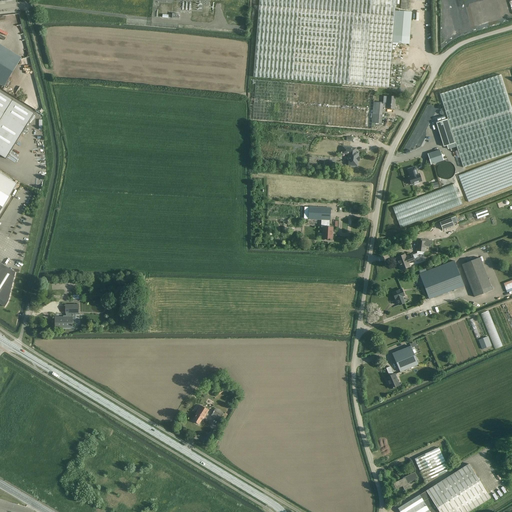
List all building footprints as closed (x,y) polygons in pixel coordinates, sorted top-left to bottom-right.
[(259,0),(253,77),(389,87),(392,43),(409,44),(412,13),(395,11),(395,0),(259,0)] [(455,143),(463,167),(511,151),(511,110),(501,75),(440,94),(448,119),(436,123),(444,146),(455,143)] [(253,119),(371,129),(372,123),(382,124),(383,107),(387,108),(394,109),(395,97),(384,96),(383,103),(374,102),(375,90),(256,80),(253,119)] [(0,92),(0,155),(6,159),(34,114),(0,92)] [(353,152),(353,148),(343,147),(343,154),(349,154),(348,166),(351,166),(350,167),(355,168),(355,166),(358,166),(359,152),(353,152)] [(429,153),(427,154),(431,165),(432,164),(443,161),(440,150),(429,153)] [(468,200),(511,185),(511,155),(459,173),(468,200)] [(449,176),(453,177),(455,164),(447,163),(445,174),(445,177),(443,177),(443,178),(449,179),(449,176)] [(415,167),(408,169),(410,176),(409,177),(411,185),(414,184),(415,185),(420,184),(419,183),(422,182),(419,174),(418,174),(415,167)] [(0,211),(9,197),(1,192),(9,179),(0,173),(0,211)] [(459,184),(393,205),(399,226),(463,206),(458,191),(460,191),(459,184)] [(322,239),(332,240),(333,234),(332,234),(332,228),(329,227),(330,221),(331,208),(309,207),(308,219),(321,220),(321,228),(323,228),(322,239)] [(451,218),(440,222),(443,230),(454,226),(451,218)] [(396,258),(401,270),(409,267),(408,264),(415,262),(414,259),(417,258),(418,254),(424,255),(424,252),(425,247),(431,247),(432,241),(421,239),(421,241),(418,241),(417,253),(412,255),(406,257),(405,255),(396,258)] [(462,265),(474,297),(492,290),(480,258),(462,265)] [(420,275),(429,300),(464,286),(454,260),(437,267),(437,268),(420,275)] [(0,304),(5,307),(9,301),(16,272),(0,262),(0,304)] [(396,300),(398,306),(405,303),(403,297),(405,296),(402,289),(392,293),(395,300),(396,300)] [(65,304),(65,317),(72,317),(72,314),(79,313),(79,305),(65,304)] [(481,314),(495,349),(503,346),(488,311),(481,314)] [(74,317),(73,317),(72,317),(65,317),(55,317),(55,329),(73,329),(73,323),(75,323),(75,322),(75,318),(74,317)] [(470,319),(476,338),(482,336),(480,330),(479,330),(475,318),(470,319)] [(487,337),(478,340),(482,350),(490,346),(492,346),(488,336),(487,337)] [(419,365),(411,346),(392,353),(400,372),(419,365)] [(385,378),(390,390),(400,386),(395,373),(393,374),(390,366),(386,368),(389,376),(385,378)] [(213,393),(216,397),(226,390),(222,385),(213,393)] [(193,421),(199,424),(203,418),(204,419),(209,410),(201,406),(196,414),(197,415),(193,421)] [(215,408),(211,416),(220,420),(222,416),(223,417),(225,418),(227,415),(224,413),(215,408)] [(439,448),(414,459),(425,482),(449,470),(439,448)] [(468,511),(491,498),(469,464),(426,491),(420,495),(398,508),(400,511),(468,511)] [(402,486),(404,490),(410,487),(409,483),(418,479),(415,472),(403,478),(403,479),(393,483),(396,489),(402,486)] [(496,486),(501,498),(509,495),(503,483),(496,486)]
